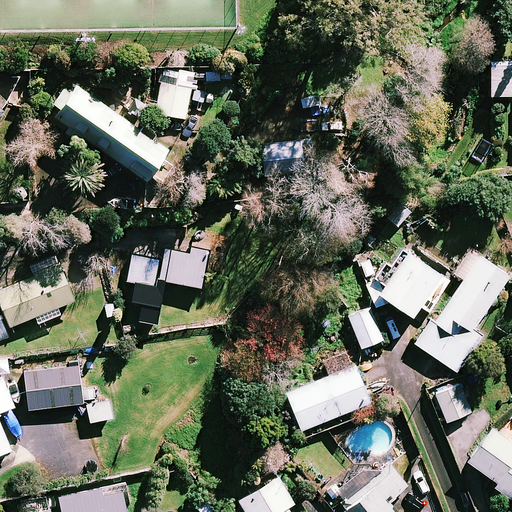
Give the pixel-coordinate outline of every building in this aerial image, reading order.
[(511,95),(511,63),(490,63),(489,95),(511,95)] [(192,72),(161,69),(156,113),(187,116),(192,72)] [(51,103),(58,108),(52,117),(145,179),(166,148),(74,85),(69,92),(62,87),(51,103)] [(302,93),(306,129),(326,127),(322,91),(302,93)] [(270,99),(283,137),(302,131),(289,93),(270,99)] [(203,243),(132,233),(125,280),(154,284),(155,278),(202,285),(203,275),(219,278),(224,239),(204,237),(203,243)] [(449,277),(407,248),(377,292),(410,315),(419,302),(428,308),(449,277)] [(508,275),(479,255),(432,324),(428,321),(414,342),(456,371),(481,334),(472,328),(508,275)] [(0,288),(0,302),(9,325),(55,305),(61,319),(81,310),(60,263),(0,288)] [(382,338),(369,307),(348,316),(360,347),(382,338)] [(0,372),(9,371),(6,356),(0,357),(0,372)] [(25,408),(94,400),(93,388),(80,390),(77,362),(20,370),(25,408)] [(368,401),(353,364),(285,392),(300,429),(368,401)] [(0,409),(14,404),(1,373),(0,373),(0,451),(10,448),(0,423),(0,409)] [(469,411),(457,382),(434,392),(446,421),(469,411)] [(104,400),(88,403),(92,421),(108,417),(104,400)] [(511,498),(511,440),(490,425),(465,458),(495,480),(492,484),(511,498)] [(406,484),(392,465),(340,505),(346,511),(394,511),(385,500),(406,484)] [(293,501),(277,474),(237,496),(245,511),(290,511),(287,505),(293,501)] [(127,511),(122,482),(58,493),(61,511),(127,511)] [(220,511),(222,510),(208,495),(196,507),(201,511),(220,511)]
